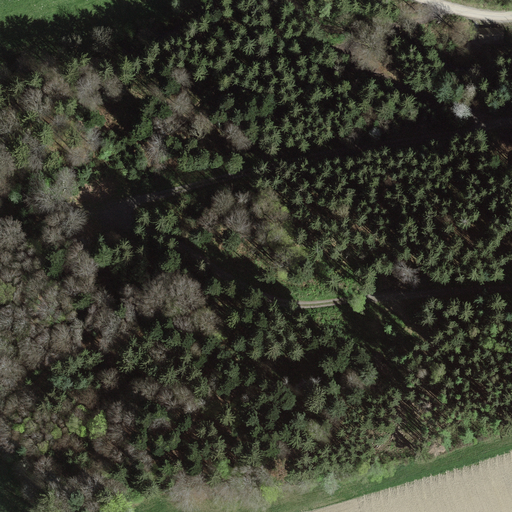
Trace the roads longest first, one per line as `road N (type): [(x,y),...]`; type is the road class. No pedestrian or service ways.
road 1 (track): [(511,121),(287,161),(154,195),(121,213),(37,204),(0,218)]
road 2 (track): [(511,285),(291,306),(143,266),(121,213)]
road 3 (track): [(18,372),(169,325),(291,306)]
